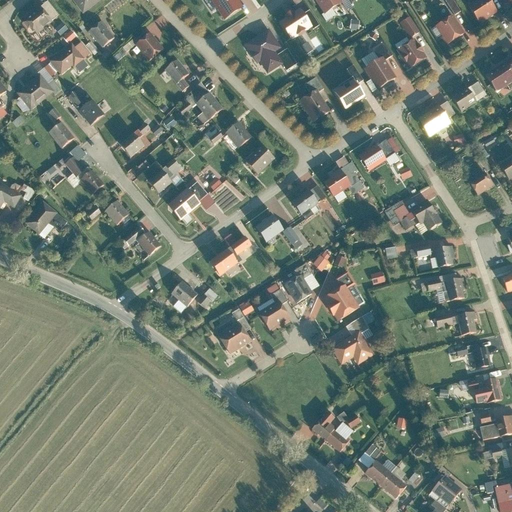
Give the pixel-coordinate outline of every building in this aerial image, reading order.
[(104,0),(75,0),(84,13),(104,0)] [(237,0),(212,0),(211,1),(226,24),(245,11),(237,0)] [(338,0),(316,0),(325,13),(341,3),(338,0)] [(454,12),(459,9),(453,0),(447,0),(454,12)] [(496,14),(486,0),(479,0),(468,8),(480,25),(496,14)] [(304,6),(281,21),(294,40),(317,25),(304,6)] [(41,8),(26,20),(38,35),(53,23),(41,8)] [(411,39),(421,32),(410,15),(400,21),(411,39)] [(452,18),(437,27),(449,46),(464,37),(452,18)] [(61,36),(69,29),(64,23),(56,30),(61,36)] [(116,39),(103,23),(90,33),(103,49),(116,39)] [(382,26),(382,36),(393,36),(393,26),(382,26)] [(276,39),(268,29),(247,45),(257,58),(261,55),(270,68),(283,58),(271,42),(276,39)] [(73,30),(64,37),(69,44),(78,36),(73,30)] [(164,51),(151,35),(136,46),(150,62),(164,51)] [(411,69),(426,59),(413,40),(399,50),(411,69)] [(76,48),(73,45),(50,64),(60,77),(73,67),(80,74),(89,67),(84,62),(93,55),(83,42),(76,48)] [(383,59),(365,69),(378,91),(396,80),(383,59)] [(189,72),(178,60),(165,71),(176,83),(189,72)] [(511,83),(511,72),(506,65),(487,80),(498,95),(511,83)] [(347,70),(352,79),(357,86),(363,81),(353,66),(347,70)] [(53,94),(39,77),(17,96),(31,112),(53,94)] [(345,111),(365,98),(357,86),(352,79),(339,87),(341,90),(334,94),(345,111)] [(56,92),(60,88),(53,80),(49,83),(56,92)] [(0,98),(9,91),(0,81),(0,98)] [(478,104),(469,91),(454,101),(463,114),(478,104)] [(318,92),(300,103),(313,124),(331,113),(318,92)] [(205,125),(225,110),(211,93),(196,105),(204,115),(200,119),(205,125)] [(104,116),(93,102),(81,111),(92,125),(104,116)] [(56,109),(49,114),(57,122),(63,117),(56,109)] [(450,126),(439,109),(420,121),(431,138),(450,126)] [(253,139),(239,123),(226,134),(240,150),(253,139)] [(76,140),(63,125),(51,134),(64,150),(76,140)] [(157,135),(164,129),(160,126),(154,131),(157,135)] [(206,134),(216,145),(225,136),(215,126),(206,134)] [(143,146),(132,135),(120,146),(131,157),(143,146)] [(464,135),(455,136),(456,144),(465,143),(464,135)] [(260,176),(276,160),(261,146),(246,162),(260,176)] [(377,146),(360,159),(370,173),(387,160),(377,146)] [(511,180),(511,157),(500,165),(511,182),(511,180)] [(157,165),(144,176),(159,195),(173,183),(157,165)] [(410,167),(400,171),(404,180),(414,175),(410,167)] [(335,197),(351,185),(340,171),(324,184),(335,197)] [(94,197),(105,187),(92,172),(81,181),(94,197)] [(494,187),(485,174),(470,183),(479,197),(494,187)] [(211,183),(213,189),(222,186),(220,180),(211,183)] [(24,196),(0,184),(0,210),(3,205),(16,212),(24,196)] [(22,189),(27,193),(25,197),(29,200),(36,192),(26,184),(22,189)] [(201,206),(189,191),(169,207),(181,222),(201,206)] [(316,207),(306,193),(291,204),(301,217),(316,207)] [(429,232),(441,224),(427,202),(411,212),(413,214),(416,220),(420,226),(424,224),(429,232)] [(130,217),(119,204),(106,214),(116,228),(130,217)] [(56,230),(63,220),(43,206),(27,228),(41,238),(50,226),(56,230)] [(416,220),(413,214),(409,216),(404,208),(395,213),(392,208),(386,212),(386,216),(394,228),(401,223),(405,229),(410,226),(409,224),(416,220)] [(271,220),(255,231),(265,246),(281,235),(271,220)] [(292,227),(284,233),(296,249),(304,244),(292,227)] [(161,248),(148,234),(137,244),(150,258),(161,248)] [(226,239),(238,257),(253,246),(246,236),(238,242),(232,234),(226,239)] [(386,249),(388,260),(399,258),(397,247),(386,249)] [(432,257),(431,247),(411,249),(412,259),(432,257)] [(458,259),(455,247),(436,252),(441,270),(456,265),(454,260),(458,259)] [(228,250),(209,264),(220,279),(239,265),(228,250)] [(325,251),(314,265),(322,272),(334,258),(325,251)] [(339,256),(336,265),(344,267),(346,258),(339,256)] [(375,286),(387,282),(383,271),(371,275),(375,286)] [(301,277),(285,287),(297,306),(313,296),(301,277)] [(467,292),(464,279),(442,284),(444,292),(449,290),(452,303),(466,300),(464,293),(467,292)] [(197,296),(183,283),(171,297),(186,309),(197,296)] [(337,323),(359,309),(345,287),(323,300),(337,323)] [(207,310),(220,296),(211,288),(198,302),(207,310)] [(240,305),(245,316),(255,311),(250,300),(240,305)] [(280,302),(259,314),(270,332),(290,319),(280,302)] [(233,314),(238,321),(245,317),(240,309),(233,314)] [(481,333),(475,313),(458,318),(463,338),(481,333)] [(240,326),(219,338),(231,357),(252,345),(240,326)] [(374,357),(359,334),(332,352),(342,367),(353,360),(358,368),(374,357)] [(467,355),(466,348),(457,350),(459,357),(467,355)] [(488,348),(471,351),(475,371),(492,368),(488,348)] [(499,380),(483,383),(487,402),(487,405),(503,401),(499,380)] [(482,382),(467,385),(469,392),(475,391),(478,404),(487,402),(483,383),(482,382)] [(335,419),(328,414),(313,432),(327,443),(338,431),(331,425),(335,419)] [(490,416),(479,418),(480,425),(491,422),(490,416)] [(511,417),(497,421),(498,425),(501,438),(511,436),(511,417)] [(359,418),(349,424),(352,428),(362,422),(359,418)] [(399,418),(398,428),(408,429),(409,419),(399,418)] [(498,425),(481,429),(483,442),(501,438),(498,425)] [(443,428),(434,431),(436,440),(446,437),(443,428)] [(341,455),(352,442),(338,431),(327,443),(341,455)] [(373,447),(365,455),(374,463),(382,454),(373,447)] [(506,458),(497,460),(499,468),(508,466),(506,458)] [(393,477),(376,464),(366,476),(383,489),(393,477)] [(439,474),(444,478),(433,492),(450,506),(462,490),(449,479),(452,475),(443,468),(439,474)] [(416,472),(408,482),(416,489),(424,479),(416,472)] [(393,477),(383,489),(396,501),(407,489),(393,477)] [(511,485),(496,488),(499,503),(511,500),(511,485)] [(436,511),(435,511),(445,511),(435,503),(431,507),(436,511)]
